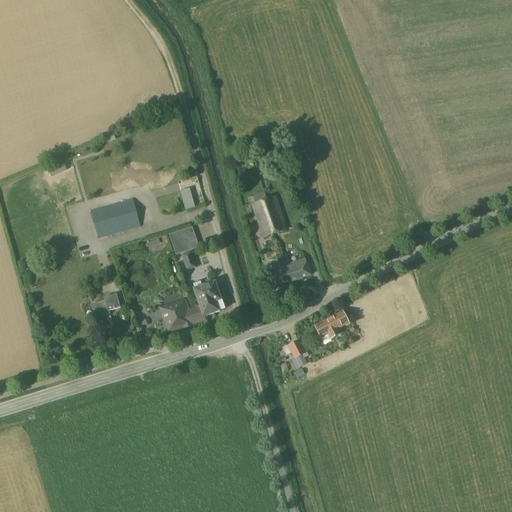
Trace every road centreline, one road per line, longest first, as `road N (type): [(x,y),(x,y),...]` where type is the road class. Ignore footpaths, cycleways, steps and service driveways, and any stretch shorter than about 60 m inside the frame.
road 1 (tertiary): [(0,411),(268,330),(511,209)]
road 2 (track): [(293,511),(250,358),(235,339)]
